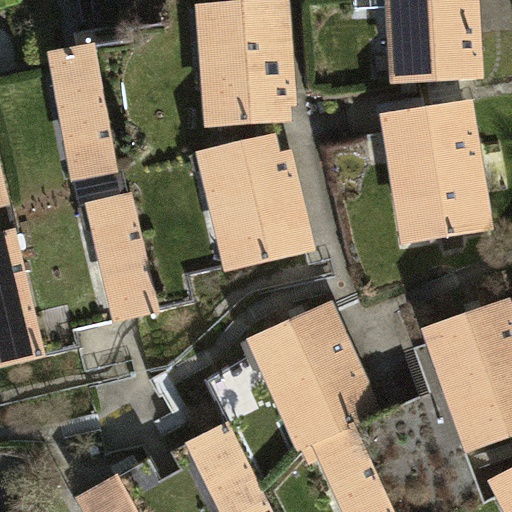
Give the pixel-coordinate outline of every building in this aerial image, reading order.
[(471,0),(353,0),(354,11),(395,9),(399,84),(475,80),(475,60),(478,60),(477,33),(473,33),(471,0)] [(282,1),(205,7),(212,126),(276,122),(276,107),(285,107),(291,100),(290,79),(286,80),(282,1)] [(57,61),(37,66),(64,183),(146,168),(154,177),(167,174),(164,162),(186,158),(162,22),(128,29),(129,39),(114,42),(111,26),(74,33),(77,48),(56,52),(57,61)] [(64,183),(37,66),(0,74),(0,206),(27,200),(22,182),(36,178),(47,186),(64,183)] [(465,103),(388,116),(410,244),(486,232),(474,158),(477,157),(473,131),(469,132),(465,103)] [(260,140),(189,156),(209,271),(231,266),(232,270),(307,251),(290,180),(293,179),(288,159),(280,154),(265,158),(260,140)] [(151,190),(84,206),(88,222),(98,220),(121,321),(196,303),(190,276),(209,271),(189,156),(186,158),(164,162),(167,174),(154,177),(151,190)] [(32,226),(0,234),(0,333),(7,365),(83,349),(63,267),(66,266),(61,246),(55,242),(48,242),(37,244),(32,226)] [(434,341),(414,349),(421,368),(412,372),(420,396),(408,401),(436,463),(511,436),(511,319),(509,321),(503,303),(430,328),(434,341)] [(248,356),(240,361),(290,460),(303,446),(353,423),(378,411),(353,356),(351,356),(341,334),(338,335),(325,306),(243,344),(248,356)] [(227,425),(171,453),(205,511),(315,511),(290,460),(240,361),(206,380),(227,425)] [(437,511),(409,453),(411,452),(401,428),(391,427),(379,433),(371,417),(354,426),(353,423),(303,446),(290,460),(315,511),(437,511)] [(171,495),(150,458),(84,495),(93,511),(185,511),(174,493),(171,495)] [(503,493),(475,508),(477,511),(511,511),(511,469),(496,478),(503,493)]
